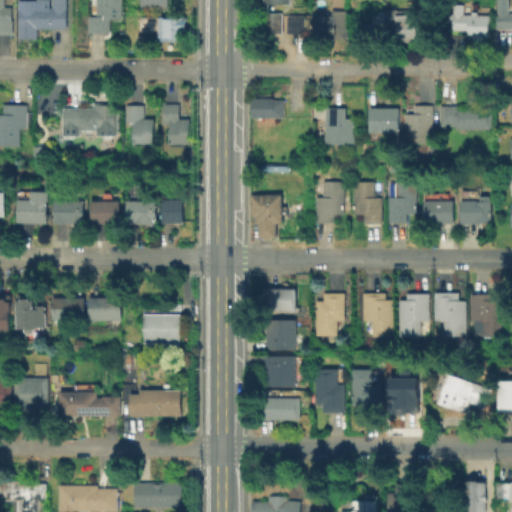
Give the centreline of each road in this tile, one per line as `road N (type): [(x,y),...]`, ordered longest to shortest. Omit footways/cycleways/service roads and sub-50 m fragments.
road 1 (residential): [(511,70),(0,69)]
road 2 (secondary): [(221,0),(222,511)]
road 3 (residential): [(511,259),(0,258)]
road 4 (residential): [(511,448),(222,449)]
road 5 (residential): [(222,449),(0,447)]
